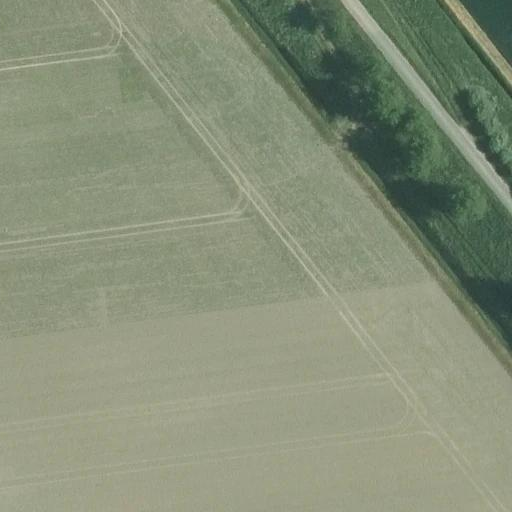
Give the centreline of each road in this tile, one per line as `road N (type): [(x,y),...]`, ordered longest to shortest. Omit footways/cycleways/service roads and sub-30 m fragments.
road 1 (unclassified): [(511,208),(345,0)]
road 2 (track): [(385,0),(444,91),(467,151)]
